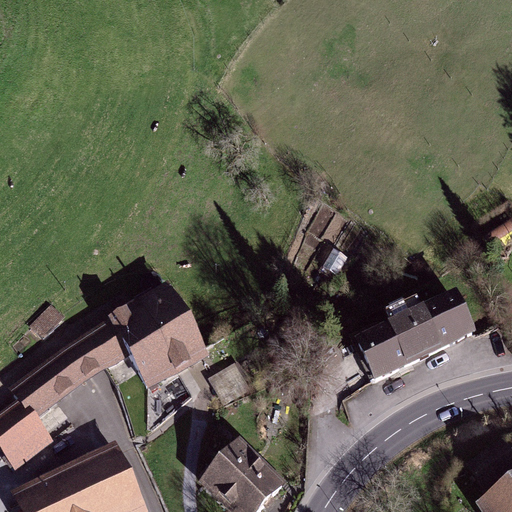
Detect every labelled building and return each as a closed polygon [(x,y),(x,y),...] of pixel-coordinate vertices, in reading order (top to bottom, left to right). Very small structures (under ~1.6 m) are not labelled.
[(147,300),(186,366),(201,357),(169,295),(153,304),(150,299),(147,300)] [(186,366),(147,300),(135,307),(139,313),(112,328),(63,360),(81,384),(103,369),(126,354),(137,374),(147,391),(186,366)] [(456,304),(358,351),(374,384),(472,337),(456,304)] [(31,330),(46,346),(66,326),(50,311),(31,330)] [(279,365),(284,374),(308,361),(297,342),(283,350),(288,360),(279,365)] [(126,354),(103,369),(115,388),(137,374),(126,354)] [(81,384),(63,360),(14,397),(20,406),(0,422),(0,448),(17,471),(50,444),(32,421),(81,384)] [(226,405),(247,392),(232,368),(211,381),(226,405)] [(511,457),(504,446),(470,469),(484,489),(511,468),(511,457)] [(260,511),(282,488),(237,449),(203,487),(231,511),(260,511)] [(117,456),(19,502),(23,511),(140,511),(143,511),(117,456)] [(511,511),(511,487),(481,509),(483,511),(511,511)]
